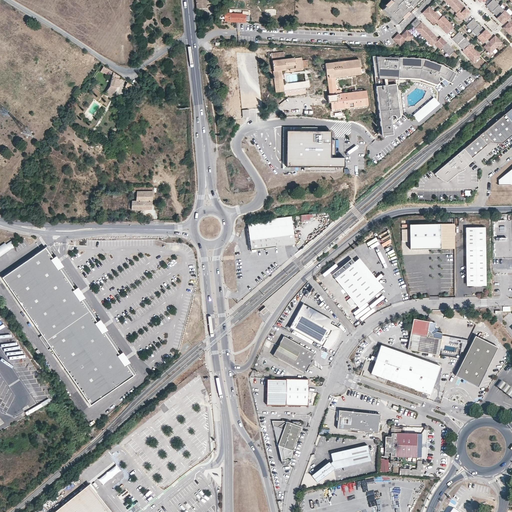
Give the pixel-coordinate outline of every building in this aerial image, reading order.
[(206,0),(196,0),(197,9),(207,7),(206,0)] [(415,4),(419,0),(392,0),(393,2),(387,7),(386,6),(382,10),(397,25),(403,19),(401,18),(408,11),(409,13),(410,11),(415,7),(417,5),(415,4)] [(492,12),(499,6),(493,0),(492,0),(486,7),(492,12)] [(463,7),(458,1),(450,8),(456,14),(463,7)] [(497,18),(504,11),(499,6),(492,12),(497,18)] [(427,19),(434,12),(429,7),(422,13),(427,19)] [(455,15),(461,21),(470,13),(463,7),(456,14),(455,15)] [(225,13),(225,22),(246,23),(247,14),(249,15),(249,12),(243,11),(243,14),(225,13)] [(404,20),(410,14),(409,13),(408,11),(401,18),(403,19),(404,20)] [(510,19),(511,18),(505,11),(504,11),(497,18),(497,19),(503,26),(507,22),(510,19)] [(435,12),(434,12),(427,19),(433,25),(435,23),(441,17),(440,17),(436,12),(435,12)] [(441,29),(448,22),(442,16),(441,17),(435,23),(441,29)] [(421,23),(416,19),(411,24),(415,29),(421,23)] [(466,26),(472,32),(479,25),(473,19),(466,26)] [(414,29),(420,35),(427,28),(422,22),(421,23),(415,29),(414,29)] [(447,34),(454,28),(448,22),(441,29),(447,34)] [(511,34),(511,26),(509,23),(508,24),(503,29),(510,36),(511,34)] [(472,32),(477,38),(484,31),(479,25),(472,32)] [(427,28),(420,35),(426,41),(433,34),(427,28)] [(413,37),(406,30),(400,36),(405,41),(407,43),(413,37)] [(491,37),(485,30),(484,31),(477,38),(483,45),(485,44),(488,41),(491,37)] [(451,39),(457,45),(464,38),(458,32),(451,39)] [(400,36),(398,33),(392,39),(399,47),(405,41),(400,36)] [(438,40),(433,34),(426,41),(431,47),(434,44),(438,40)] [(441,48),(447,43),(441,37),(438,40),(434,44),(440,50),(441,48)] [(489,42),(489,43),(496,50),(502,44),(495,37),(489,42)] [(457,45),(462,51),(469,45),(469,44),(464,38),(457,45)] [(454,51),(447,43),(441,48),(449,56),(454,51)] [(486,45),(483,48),(490,55),(496,50),(489,43),(486,45)] [(467,57),(474,51),(469,45),(462,51),(462,52),(467,57)] [(473,63),(480,57),(474,51),(467,57),(473,63)] [(274,75),(274,78),(270,79),(271,87),(275,87),(276,92),(283,91),(284,95),(306,93),(305,89),(311,88),(310,81),(306,81),(287,83),(283,84),(281,70),(290,69),(296,68),(294,58),(285,59),(284,52),(271,53),(274,71),(274,75)] [(302,57),(294,58),(296,68),(290,69),(290,71),(303,70),(302,57)] [(453,72),(444,66),(424,59),(373,57),(378,104),(381,133),(391,125),(391,118),(391,117),(394,117),(396,118),(396,121),(400,118),(396,78),(420,79),(437,85),(440,82),(439,80),(440,77),(444,79),(453,72)] [(336,77),(342,77),(362,75),(361,67),(366,67),(365,62),(361,62),(360,60),(335,62),(335,58),(330,59),(330,58),(326,58),(327,75),(330,75),(330,78),(336,77)] [(108,72),(113,75),(111,86),(105,94),(110,98),(118,86),(119,87),(123,79),(104,66),(102,70),(107,73),(108,72)] [(453,72),(444,79),(451,83),(457,74),(453,72)] [(369,106),(367,91),(342,94),(342,90),(338,91),(336,77),(330,78),(328,78),(330,95),(328,95),(329,103),(331,103),(332,110),(369,106)] [(434,98),(414,115),(417,119),(421,116),(423,118),(436,107),(434,105),(438,102),(434,98)] [(115,108),(113,114),(122,117),(124,112),(115,108)] [(511,121),(505,114),(485,132),(491,141),(502,142),(511,134),(511,132),(511,121)] [(393,136),(391,125),(381,133),(382,137),(393,136)] [(290,167),(295,167),(295,140),(331,141),(331,132),(317,132),(317,128),(283,128),(282,171),(290,171),(290,167)] [(491,141),(485,132),(481,135),(487,143),(491,141)] [(487,143),(481,135),(465,149),(472,156),(487,143)] [(335,158),(336,141),(331,141),(295,140),(295,167),(304,168),(304,171),(335,172),(335,168),(345,168),(345,158),(335,158)] [(465,149),(434,173),(437,176),(441,180),(446,182),(458,172),(464,169),(463,168),(474,159),(472,156),(465,149)] [(511,168),(498,180),(499,184),(511,184),(511,168)] [(132,192),(137,192),(136,200),(132,201),(132,210),(152,210),(153,187),(132,188),(132,192)] [(292,217),(279,218),(248,222),(249,229),(252,250),(252,251),(253,252),(254,251),(255,251),(256,251),(255,249),(266,248),(276,247),(295,244),(292,217)] [(454,249),(454,224),(409,225),(409,250),(454,249)] [(485,284),(484,228),(465,228),(466,284),(485,284)] [(5,242),(0,245),(0,257),(16,246),(11,240),(6,244),(5,242)] [(54,256),(47,246),(45,247),(53,258),(54,256)] [(53,258),(45,247),(2,277),(42,335),(39,337),(48,350),(51,348),(90,405),(134,375),(127,365),(119,354),(104,332),(97,321),(82,300),(74,289),(60,269),(53,258)] [(63,267),(56,256),(54,256),(53,258),(60,269),(62,268),(63,267)] [(359,307),(378,291),(354,262),(351,258),(332,274),(359,307)] [(383,287),(359,258),(354,262),(378,291),(383,287)] [(76,288),(62,268),(60,269),(74,289),(76,288)] [(85,298),(77,287),(76,288),(74,289),(82,300),(84,299),(85,298)] [(98,320),(84,299),(82,300),(97,321),(98,320)] [(324,319),(321,323),(310,317),(315,309),(304,303),(290,327),(294,329),(298,331),(324,346),(326,340),(331,343),(340,328),(324,319)] [(107,330),(100,319),(98,320),(97,321),(104,332),(106,331),(107,330)] [(414,319),(408,350),(439,356),(442,340),(433,338),(433,337),(433,336),(433,335),(432,334),(431,333),(431,332),(429,331),(428,331),(430,322),(414,319)] [(121,353),(106,331),(104,332),(119,354),(121,353)] [(278,345),(273,355),(306,373),(308,367),(312,366),(313,363),(312,360),(316,353),(283,336),(278,345)] [(498,349),(475,337),(455,377),(464,381),(466,382),(478,388),(498,349)] [(371,374),(430,395),(440,367),(381,346),(371,374)] [(130,363),(122,352),(121,353),(119,354),(127,365),(129,364),(130,363)] [(136,374),(129,364),(127,365),(134,375),(136,374)] [(286,379),(285,379),(267,379),(266,405),(286,406),(286,392),(307,392),(307,379),(286,379)] [(498,386),(502,388),(505,391),(508,394),(511,396),(511,395),(511,387),(509,385),(506,383),(503,380),(498,386)] [(307,406),(307,392),(286,392),(286,406),(307,406)] [(377,432),(379,413),(338,409),(337,428),(373,432),(377,432)] [(283,430),(283,432),(278,446),(279,454),(283,453),(284,457),(283,458),(282,459),(281,460),(281,461),(281,462),(281,463),(282,464),(283,465),(284,465),(285,465),(286,465),(287,465),(288,464),(289,463),(289,461),(289,460),(288,459),(288,458),(286,458),(287,457),(291,458),(298,437),(302,427),(302,425),(301,424),(299,422),(294,421),(293,423),(291,423),(287,421),(282,421),(272,421),(273,425),(283,430)] [(391,452),(391,456),(421,457),(422,444),(422,433),(400,433),(400,428),(391,428),(391,436),(385,436),(385,439),(385,452),(391,452)] [(365,444),(351,448),(332,452),(331,453),(331,454),(332,458),(332,461),(330,463),(329,461),(326,464),(326,465),(323,468),(322,467),(312,475),(317,482),(334,469),(343,467),(344,470),(362,466),(362,465),(371,463),(370,460),(371,460),(368,445),(367,444),(365,444)] [(380,458),(379,471),(388,472),(388,459),(380,458)] [(399,468),(399,474),(422,475),(423,465),(426,465),(426,460),(415,460),(415,469),(399,468)] [(112,511),(89,483),(53,511),(112,511)]
